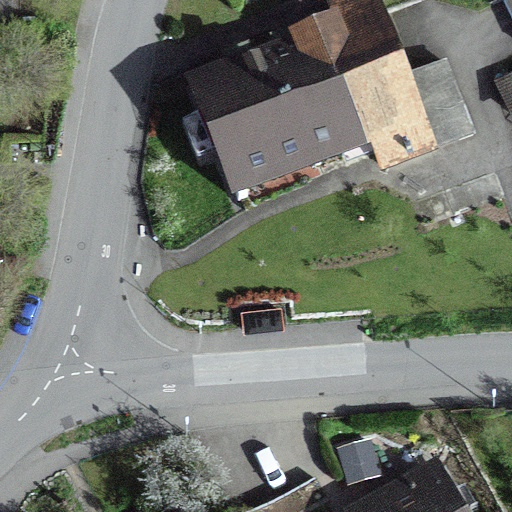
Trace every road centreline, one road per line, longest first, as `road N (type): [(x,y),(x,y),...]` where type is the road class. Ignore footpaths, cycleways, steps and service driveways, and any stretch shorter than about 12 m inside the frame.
road 1 (residential): [(511,359),(199,383),(57,366)]
road 2 (residential): [(57,366),(80,294),(137,0)]
